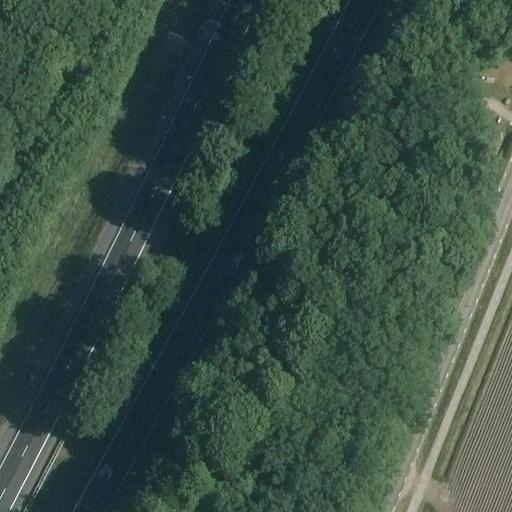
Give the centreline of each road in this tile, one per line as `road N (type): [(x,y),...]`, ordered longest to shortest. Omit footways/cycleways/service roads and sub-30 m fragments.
road 1 (motorway): [(92,511),(365,0)]
road 2 (motorway): [(244,0),(0,498)]
road 3 (secondary): [(380,511),(511,182)]
